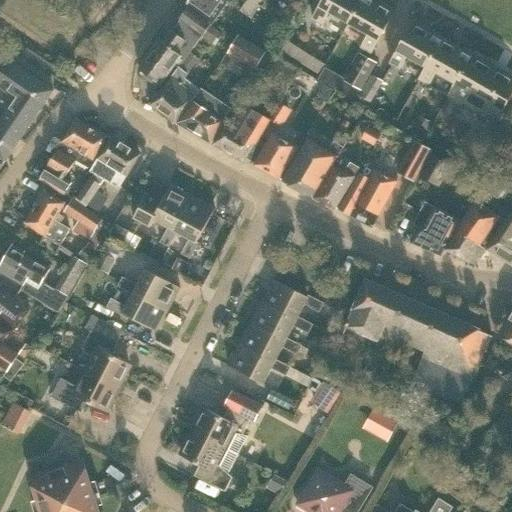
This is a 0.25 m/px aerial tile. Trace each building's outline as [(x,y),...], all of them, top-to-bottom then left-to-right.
[(229,0),(189,0),(187,5),(212,23),(229,0)] [(323,0),(313,19),(322,25),(330,12),(349,23),(362,0),(323,0)] [(362,47),(372,52),(395,10),(377,0),(362,0),(349,23),(369,34),(362,47)] [(240,10),(249,16),(256,7),(247,1),(240,10)] [(174,65),(175,66),(179,68),(194,48),(211,25),(188,8),(179,19),(173,31),(164,42),(161,40),(139,69),(160,84),(174,65)] [(415,21),(391,63),(400,68),(407,56),(427,67),(444,38),(415,21)] [(268,51),(240,35),(228,55),(256,71),(268,51)] [(436,72),(456,83),(473,54),(444,38),(427,67),(420,79),(429,85),(436,72)] [(286,40),(280,50),(317,73),(324,63),(286,40)] [(361,90),(377,62),(359,52),(343,80),(361,90)] [(54,90),(22,68),(0,53),(0,88),(13,97),(10,102),(0,114),(0,156),(6,161),(54,90)] [(191,53),(179,68),(175,66),(173,69),(176,71),(151,105),(176,122),(200,90),(185,78),(199,59),(191,53)] [(275,54),(262,74),(286,90),(299,69),(275,54)] [(496,123),(511,94),(511,75),(473,54),(456,83),(448,96),(496,123)] [(372,74),(360,96),(370,102),(383,80),(372,74)] [(211,143),(224,121),(223,121),(231,108),(202,89),(193,100),(177,123),(211,143)] [(226,122),(213,145),(244,163),(245,161),(257,140),(270,120),(247,107),(235,127),(226,122)] [(289,112),(280,107),(272,121),(280,126),(289,112)] [(424,136),(432,122),(418,115),(410,128),(424,136)] [(72,182),(65,178),(76,160),(89,167),(108,136),(77,118),(40,179),(65,194),(72,182)] [(381,135),(368,127),(362,138),(375,145),(381,135)] [(299,147),(273,133),(266,145),(257,140),(245,161),(254,165),(279,179),(299,147)] [(111,137),(90,171),(94,173),(91,178),(90,177),(77,198),(88,205),(105,179),(119,188),(127,176),(140,155),(111,137)] [(339,156),(344,147),(334,142),(329,151),(308,139),(282,181),(313,198),(333,165),(338,156),(339,156)] [(413,140),(396,171),(415,181),(432,150),(413,140)] [(420,177),(439,188),(451,167),(432,156),(420,177)] [(511,211),(495,237),(486,249),(511,265),(511,162),(506,158),(503,157),(485,186),(486,187),(485,188),(488,189),(505,201),(505,200),(511,204),(511,211)] [(335,209),(336,208),(360,168),(351,162),(345,172),(333,165),(313,198),(335,209)] [(370,179),(360,174),(339,209),(372,227),(398,181),(375,169),(370,179)] [(134,218),(142,222),(151,227),(154,220),(168,228),(160,242),(169,247),(177,233),(176,232),(194,197),(172,185),(166,196),(151,188),(137,214),(134,218)] [(69,229),(60,223),(64,217),(59,214),(65,204),(45,191),(26,223),(50,238),(46,246),(55,252),(60,244),(69,229)] [(176,232),(177,233),(189,239),(182,254),(190,258),(199,243),(197,242),(215,208),(194,197),(176,232)] [(76,222),(72,228),(90,239),(103,218),(73,199),(64,213),(76,222)] [(414,225),(419,227),(411,242),(442,255),(445,249),(460,221),(426,202),(414,223),(414,225)] [(475,265),(486,249),(495,237),(489,232),(499,217),(477,202),(457,231),(452,239),(445,250),(475,265)] [(130,232),(116,224),(110,234),(124,242),(130,232)] [(104,238),(95,232),(87,246),(86,245),(78,256),(88,263),(95,252),(104,238)] [(55,293),(58,287),(45,280),(51,269),(24,254),(25,251),(13,244),(2,262),(3,263),(0,268),(0,271),(24,285),(21,289),(48,306),(55,293)] [(116,259),(103,252),(96,266),(109,273),(116,259)] [(88,264),(75,256),(63,276),(77,284),(88,264)] [(193,266),(178,258),(173,268),(188,276),(193,266)] [(146,269),(137,285),(123,277),(118,286),(133,294),(134,292),(168,311),(181,288),(146,269)] [(320,312),(328,316),(332,307),(324,303),(309,295),(308,297),(273,279),(262,301),(297,319),(299,317),(305,304),(320,312)] [(412,382),(461,404),(472,378),(473,379),(492,336),(479,330),(480,329),(367,280),(353,310),(354,310),(344,333),(364,342),(367,335),(378,340),(380,336),(404,347),(406,342),(426,351),(423,357),(412,382)] [(0,285),(0,341),(3,344),(30,309),(0,285)] [(112,298),(107,307),(122,315),(123,313),(157,331),(168,311),(134,292),(133,294),(126,306),(112,298)] [(48,306),(57,311),(65,299),(55,293),(48,306)] [(308,333),(305,339),(316,345),(324,330),(313,324),(299,317),(297,319),(262,301),(251,322),(286,341),(288,338),(294,326),(308,333)] [(511,315),(499,338),(511,344),(511,315)] [(283,347),(309,361),(314,352),(288,338),(286,341),(251,322),(240,344),(275,362),(277,359),(283,347)] [(91,331),(82,349),(94,355),(86,371),(116,387),(120,378),(125,377),(130,366),(127,365),(128,363),(111,354),(117,344),(91,331)] [(0,366),(7,372),(4,376),(12,381),(23,364),(16,359),(19,355),(3,344),(0,341),(0,366)] [(240,344),(229,366),(264,384),(272,368),(285,375),(283,381),(301,390),(309,375),(291,367),(277,359),(275,362),(240,344)] [(511,361),(506,371),(502,368),(500,372),(503,374),(503,375),(511,381),(511,361)] [(78,386),(61,378),(52,396),(82,412),(87,401),(104,410),(105,408),(108,410),(113,400),(112,395),(116,387),(86,371),(78,386)] [(314,395),(309,403),(327,413),(339,392),(313,376),(305,389),(314,395)] [(199,424),(195,432),(238,454),(248,436),(243,435),(251,419),(254,421),(263,405),(232,389),(223,406),(229,409),(224,418),(207,409),(206,411),(203,409),(198,419),(199,424)] [(29,411),(14,404),(4,425),(18,433),(29,411)] [(387,441),(397,423),(373,410),(363,428),(387,441)] [(478,435),(471,429),(463,441),(471,446),(478,435)] [(224,490),(232,476),(229,473),(238,454),(195,432),(191,441),(186,442),(181,453),(184,454),(183,456),(200,465),(195,475),(217,487),(224,490)] [(99,511),(83,459),(29,476),(40,511),(99,511)] [(311,511),(312,511),(313,511),(339,511),(340,511),(341,511),(358,511),(374,487),(351,474),(344,486),(320,471),(307,492),(306,491),(297,504),(309,511),(311,511)] [(288,481),(275,474),(268,488),(280,494),(288,481)] [(449,511),(453,507),(439,498),(430,511),(420,511),(416,510),(414,511),(400,504),(395,511),(449,511)]
